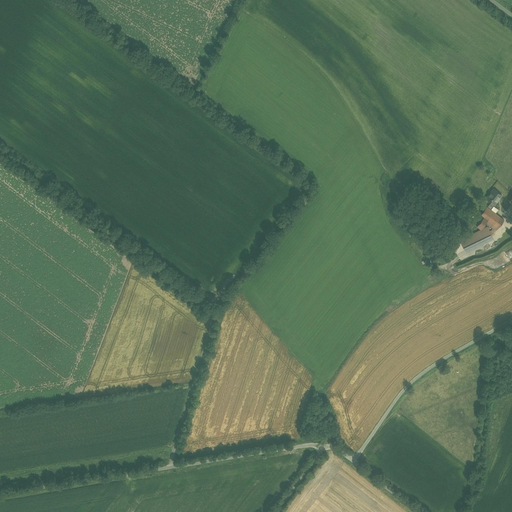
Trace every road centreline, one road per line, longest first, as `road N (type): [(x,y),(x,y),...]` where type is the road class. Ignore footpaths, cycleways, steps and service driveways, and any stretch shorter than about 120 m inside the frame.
road 1 (residential): [(0,491),(312,442),(336,447)]
road 2 (unclassified): [(511,318),(412,376),(354,462)]
